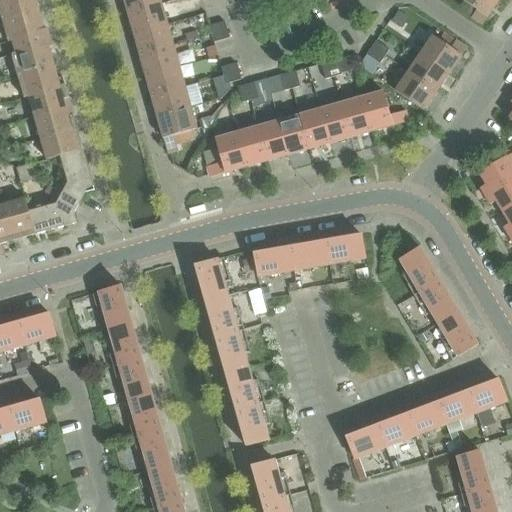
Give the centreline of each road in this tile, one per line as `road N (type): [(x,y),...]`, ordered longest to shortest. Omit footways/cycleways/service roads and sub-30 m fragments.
road 1 (tertiary): [(415,203),(376,198),(263,218),(0,290)]
road 2 (residential): [(103,511),(107,490),(74,388),(51,376),(0,391)]
road 3 (residential): [(337,424),(440,385),(511,344)]
road 4 (residential): [(415,203),(507,56)]
road 5 (tertiary): [(511,341),(448,234),(415,203)]
